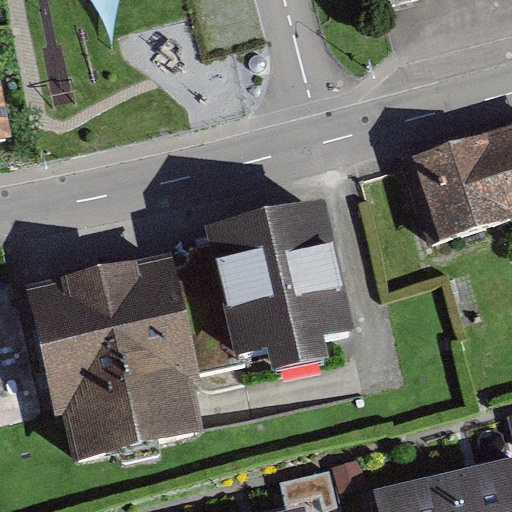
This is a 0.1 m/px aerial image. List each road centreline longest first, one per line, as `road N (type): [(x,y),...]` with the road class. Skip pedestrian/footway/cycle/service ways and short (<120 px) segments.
road 1 (tertiary): [(323,145),(0,215)]
road 2 (tertiary): [(511,96),(323,145)]
road 3 (residential): [(285,0),(323,145)]
